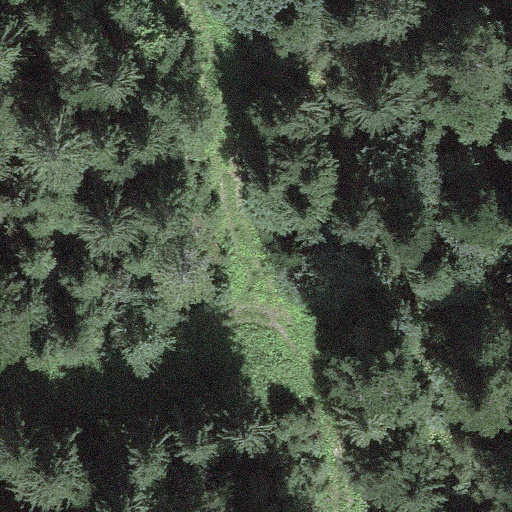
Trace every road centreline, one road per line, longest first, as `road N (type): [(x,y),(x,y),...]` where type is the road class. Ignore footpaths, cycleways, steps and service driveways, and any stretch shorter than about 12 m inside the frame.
road 1 (track): [(188,0),(216,69),(238,231),(326,411),(341,511)]
road 2 (track): [(0,369),(279,310)]
